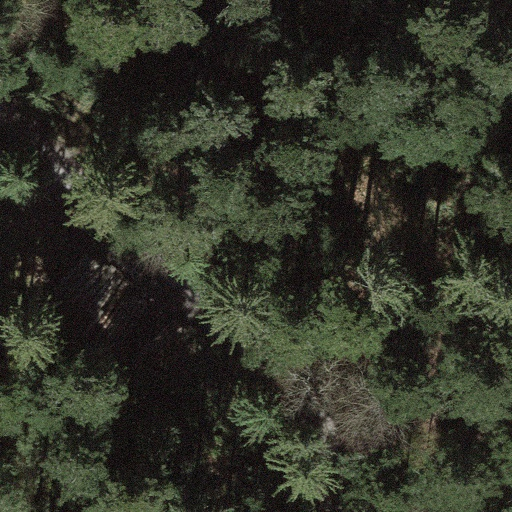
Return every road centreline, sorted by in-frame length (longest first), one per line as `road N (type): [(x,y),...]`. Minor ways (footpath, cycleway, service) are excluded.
road 1 (track): [(0,95),(246,324),(307,511)]
road 2 (track): [(246,324),(511,471)]
